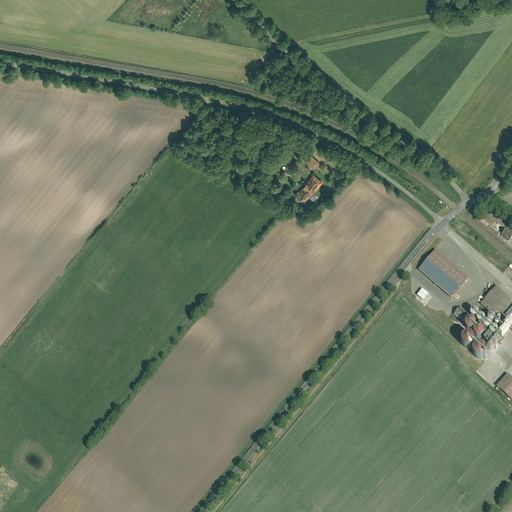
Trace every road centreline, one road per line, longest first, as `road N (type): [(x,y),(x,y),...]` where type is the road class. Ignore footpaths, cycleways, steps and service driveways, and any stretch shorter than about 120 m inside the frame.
road 1 (track): [(442,223),(349,150),(294,119),(0,61)]
road 2 (tertiary): [(203,511),(430,235),(469,203)]
road 3 (residential): [(236,0),(336,98),(430,159),(469,203)]
